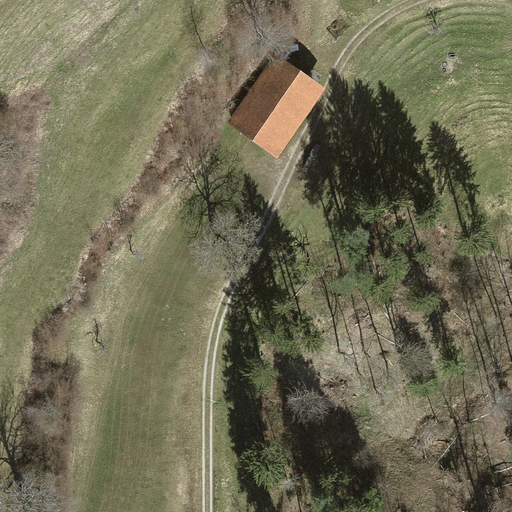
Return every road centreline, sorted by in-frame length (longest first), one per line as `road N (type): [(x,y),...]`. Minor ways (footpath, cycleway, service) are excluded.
road 1 (track): [(418,0),(359,37),(336,71),(223,289),(206,345),(203,511)]
road 2 (track): [(5,511),(31,375)]
